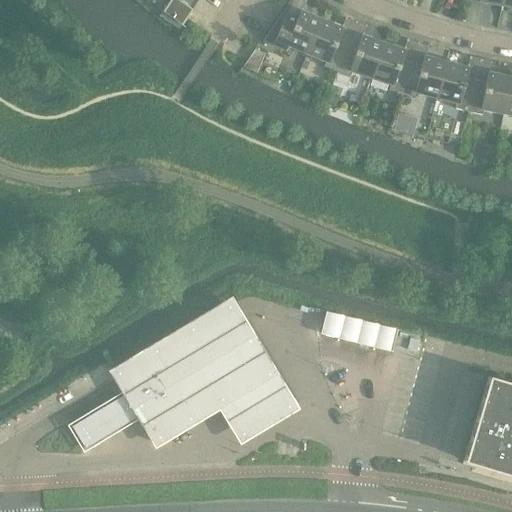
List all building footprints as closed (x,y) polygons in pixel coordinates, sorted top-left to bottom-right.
[(171,0),(163,12),(183,25),(200,0),(171,0)] [(511,0),(502,0),(502,7),(511,8),(511,0)] [(281,15),(263,42),(273,46),(286,52),(288,47),(307,55),(321,21),(302,13),(300,12),(297,21),(286,17),(281,15)] [(321,21),(307,55),(326,63),(324,68),(337,73),(348,43),(338,39),(342,30),(321,21)] [(348,43),(337,73),(350,78),(351,73),(371,79),(383,44),(362,37),(358,47),(348,43)] [(383,44),(371,79),(391,86),(389,91),(402,95),(411,64),(401,61),(404,51),(383,44)] [(411,64),(402,95),(415,99),(417,94),(436,99),(446,63),(424,58),(422,67),(411,64)] [(446,63),(436,99),(456,105),(455,110),(468,113),(476,82),(465,79),(468,69),(446,63)] [(476,82),(468,113),(482,116),(483,111),(503,115),(510,78),(488,74),(486,84),(476,82)] [(511,78),(510,78),(503,115),(511,116),(511,78)] [(486,143),(482,158),(494,161),(497,145),(486,143)] [(165,366),(198,420),(156,445),(159,449),(220,414),(231,430),(241,445),(297,411),(288,395),(232,303),(182,332),(192,349),(165,366)] [(182,332),(113,373),(120,384),(126,394),(139,416),(156,445),(198,420),(165,366),(192,349),(188,341),(182,332)] [(394,347),(406,350),(408,340),(397,337),(394,347)] [(410,339),(407,351),(416,353),(419,342),(410,339)] [(511,384),(489,378),(463,465),(511,479),(511,384)] [(126,394),(70,428),(85,451),(139,416),(126,394)]
